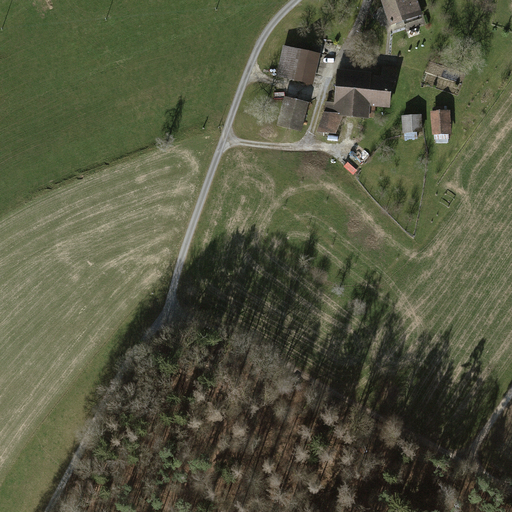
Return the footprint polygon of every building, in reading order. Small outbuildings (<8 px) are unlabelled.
[(418,0),(381,0),(390,27),(423,16),(418,0)] [(314,85),(320,54),(283,46),(276,77),(314,85)] [(373,73),(338,70),(335,103),(326,102),(325,112),(317,133),(337,135),(343,118),(370,120),(370,118),(375,119),(376,107),(390,108),(392,83),(397,83),(398,67),(383,66),(382,76),(373,76),(373,73)] [(310,104),(284,98),(277,126),(303,132),(310,104)] [(451,111),(431,112),(433,136),(435,136),(435,140),(436,140),(437,144),(449,143),(449,140),(450,139),(450,135),(453,135),(451,111)] [(423,115),(402,116),(403,134),(405,133),(405,140),(418,139),(418,133),(424,132),(423,115)]
